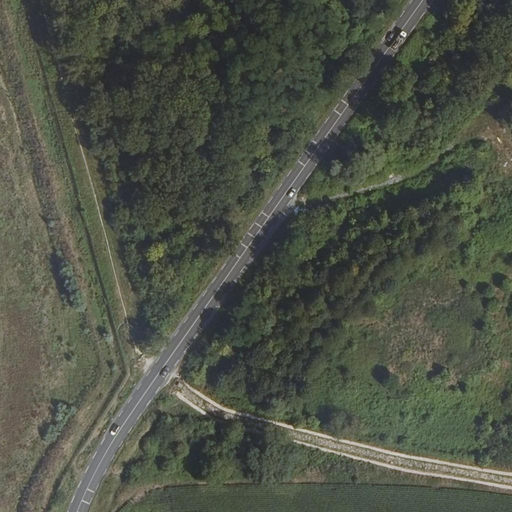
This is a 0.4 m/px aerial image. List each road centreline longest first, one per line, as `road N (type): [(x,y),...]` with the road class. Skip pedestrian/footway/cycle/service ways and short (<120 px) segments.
road 1 (primary): [(216,291),(422,0)]
road 2 (primary): [(216,291),(133,399),(108,446)]
road 3 (primary): [(108,446),(216,291)]
